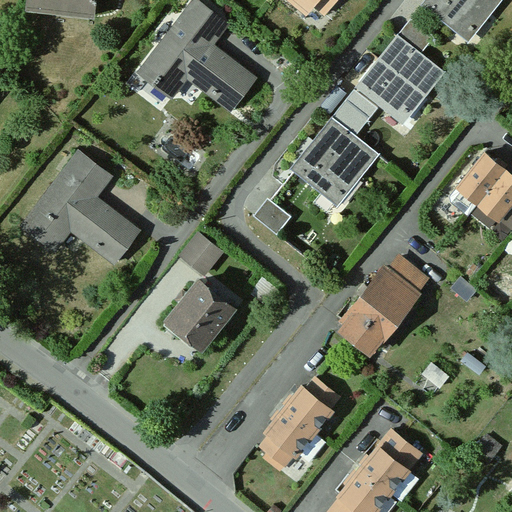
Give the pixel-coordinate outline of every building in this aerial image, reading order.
[(98,0),(28,0),(27,14),(96,22),(98,0)] [(198,0),(194,0),(137,75),(173,102),(189,81),(232,115),(259,79),(215,45),(222,35),(231,25),(198,0)] [(286,0),(309,19),(316,10),(326,18),(340,0),(286,0)] [(422,0),(421,2),(468,39),(498,0),(422,0)] [(410,16),(355,84),(401,121),(443,70),(420,50),(432,35),(410,16)] [(367,117),(344,98),(289,166),(336,204),(378,151),(354,133),(367,117)] [(475,202),(504,165),(483,148),(454,185),(475,202)] [(116,265),(143,231),(100,198),(116,177),(82,150),(22,225),(58,253),(74,233),(116,265)] [(511,165),(509,163),(506,166),(504,165),(475,202),(497,219),(511,201),(511,165)] [(267,196),(252,214),(275,232),(290,215),(267,196)] [(201,232),(183,255),(189,260),(208,275),(226,252),(201,232)] [(387,265),(382,261),(342,310),(343,311),(335,321),(371,350),(420,291),(418,289),(428,277),(398,252),(387,265)] [(204,279),(170,324),(209,354),(244,310),(204,279)] [(281,404),(314,431),(334,406),(332,404),(341,394),(316,373),(307,384),(302,379),(281,404)] [(314,431),(281,404),(262,428),(268,432),(259,444),(286,465),(314,431)] [(359,467),(390,492),(423,450),(392,425),(359,467)] [(373,511),(390,492),(359,467),(323,511),(373,511)]
